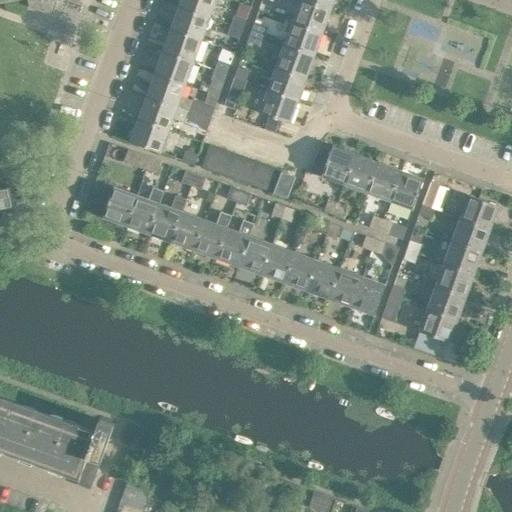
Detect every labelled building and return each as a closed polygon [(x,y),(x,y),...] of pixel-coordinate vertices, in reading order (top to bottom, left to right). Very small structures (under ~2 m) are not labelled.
[(0,0),(0,1),(6,0),(27,0),(29,6),(45,12),(49,0),(0,0)] [(181,0),(179,6),(209,17),(215,0),(181,0)] [(305,0),(299,0),(292,21),(322,32),(331,9),(305,0)] [(305,0),(331,9),(333,0),(305,0)] [(179,6),(171,28),(201,39),(209,17),(179,6)] [(234,15),(230,24),(242,29),(246,19),(234,15)] [(292,21),(284,44),(314,54),(322,32),(292,21)] [(254,22),(250,32),(262,36),(266,26),(254,22)] [(242,29),(230,24),(227,34),(239,39),(242,29)] [(171,28),(163,51),(193,62),(201,39),(171,28)] [(262,36),(250,32),(247,41),(259,46),(262,36)] [(284,44),(276,66),(306,77),(314,54),(284,44)] [(163,51),(155,73),(185,84),(193,62),(163,51)] [(218,60),(214,69),(226,74),(230,64),(218,60)] [(276,66),(268,89),(298,100),(306,77),(276,66)] [(238,67),(234,76),(246,81),(250,71),(238,67)] [(226,74),(214,69),(211,79),(223,84),(226,74)] [(155,73),(147,96),(177,106),(185,84),(155,73)] [(246,81),(234,76),(224,105),(236,109),(246,81)] [(298,100),(268,89),(259,112),(290,123),(298,100)] [(147,96),(139,118),(169,129),(177,106),(147,96)] [(192,98),(187,111),(210,119),(215,106),(192,98)] [(210,119),(187,111),(183,123),(206,131),(210,119)] [(268,116),(264,128),(275,132),(279,120),(268,116)] [(169,129),(139,118),(130,142),(160,152),(169,129)] [(201,167),(213,171),(221,148),(209,144),(201,167)] [(321,175),(344,184),(355,154),(332,145),(321,175)] [(213,171),(225,175),(233,153),(221,148),(213,171)] [(123,161),(145,169),(150,157),(128,149),(123,161)] [(182,160),(194,165),(198,154),(185,150),(182,160)] [(317,151),(309,171),(321,175),(329,155),(317,151)] [(225,175),(237,179),(245,157),(233,153),(225,175)] [(344,184),(367,192),(378,162),(355,154),(344,184)] [(150,157),(145,169),(156,173),(160,161),(150,157)] [(237,179),(249,184),(257,161),(245,157),(237,179)] [(249,184),(260,188),(269,165),(257,161),(249,184)] [(367,192),(390,200),(401,170),(378,162),(367,192)] [(273,192),(280,171),(281,170),(269,165),(260,188),(273,192)] [(181,182),(191,185),(195,173),(186,170),(181,182)] [(401,170),(390,200),(412,209),(423,178),(401,170)] [(280,171),(273,193),(287,198),(295,176),(280,171)] [(195,173),(191,185),(201,189),(205,177),(195,173)] [(430,181),(422,203),(434,208),(442,186),(430,181)] [(0,206),(12,204),(9,186),(0,187),(0,206)] [(103,217),(125,225),(136,195),(113,186),(103,217)] [(125,225),(148,233),(159,203),(163,190),(152,186),(148,199),(136,195),(125,225)] [(226,198),(236,202),(240,190),(231,186),(226,198)] [(240,190),(236,202),(246,205),(250,193),(240,190)] [(148,233),(170,241),(181,211),(182,211),(186,199),(175,194),(170,207),(159,203),(148,233)] [(468,194),(460,217),(490,228),(498,205),(468,194)] [(324,211),(333,214),(338,202),(328,199),(324,211)] [(271,214),(281,218),(285,206),(276,202),(271,214)] [(338,202),(333,214),(343,218),(347,206),(338,202)] [(434,208),(422,203),(418,214),(431,218),(434,208)] [(285,206),(281,218),(291,221),(295,209),(285,206)] [(170,241),(193,249),(204,219),(182,211),(181,211),(170,241)] [(193,249),(216,257),(227,227),(231,215),(220,211),(216,223),(204,219),(193,249)] [(369,227),(379,231),(383,219),(373,215),(369,227)] [(460,217),(452,240),(482,250),(490,228),(460,217)] [(216,257),(238,266),(249,235),(254,223),(243,219),(238,231),(227,227),(216,257)] [(316,231),(326,234),(331,222),(321,219),(316,231)] [(383,219),(379,231),(388,234),(393,222),(383,219)] [(331,222),(326,234),(336,238),(340,226),(331,222)] [(238,266),(261,274),(272,243),(249,235),(238,266)] [(361,247),(371,250),(376,238),(366,235),(361,247)] [(376,238),(371,250),(381,254),(385,242),(376,238)] [(409,239),(406,249),(418,253),(421,244),(409,239)] [(452,240),(443,262),(474,273),(482,250),(452,240)] [(261,274),(284,282),(294,252),(272,243),(261,274)] [(418,253),(406,249),(402,259),(414,263),(418,253)] [(284,282),(306,290),(317,260),(294,252),(284,282)] [(306,290),(329,298),(340,268),(317,260),(306,290)] [(443,262),(435,285),(466,296),(474,273),(443,262)] [(329,298),(351,306),(362,276),(340,268),(329,298)] [(362,276),(351,306),(374,314),(385,284),(362,276)] [(393,285),(389,296),(401,300),(405,289),(393,285)] [(435,285),(427,308),(457,319),(466,296),(435,285)] [(401,300),(389,296),(381,317),(393,321),(401,300)] [(457,319),(427,308),(419,331),(449,342),(457,319)] [(0,450),(77,478),(79,479),(80,475),(93,480),(100,461),(100,462),(114,424),(99,419),(93,435),(0,402),(0,450)] [(257,487),(268,491),(271,483),(259,479),(257,487)] [(123,494),(145,503),(149,491),(127,483),(123,494)] [(119,506),(135,511),(141,511),(145,503),(123,494),(119,506)] [(312,495),(308,507),(323,511),(327,511),(331,502),(312,495)] [(335,501),(330,511),(338,511),(341,504),(335,501)]
